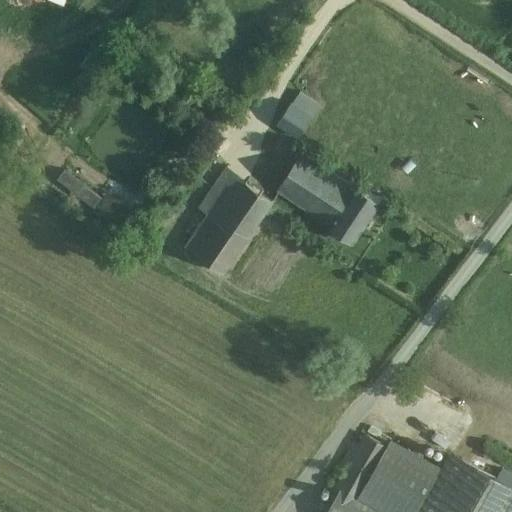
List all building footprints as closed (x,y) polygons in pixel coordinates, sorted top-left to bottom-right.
[(321,106),(300,91),(277,124),(298,139),(321,106)] [(65,159),(49,148),(37,165),(53,176),(65,159)] [(353,184),(302,150),(278,187),(329,221),(353,184)] [(275,199),(227,166),(198,208),(208,214),(188,244),(226,270),(275,199)] [(62,168),(54,180),(95,206),(103,194),(62,168)] [(382,199),(355,181),(353,184),(329,221),(327,224),(353,241),(382,199)] [(366,434),(327,503),(331,506),(342,486),(360,496),(389,446),(388,446),(366,434)] [(413,511),(437,471),(390,443),(388,446),(389,446),(360,496),(387,511),(413,511)] [(452,453),(418,511),(497,511),(511,487),(452,453)] [(387,511),(360,496),(342,486),(331,506),(327,511),(387,511)] [(497,511),(511,511),(511,486),(511,487),(497,511)]
